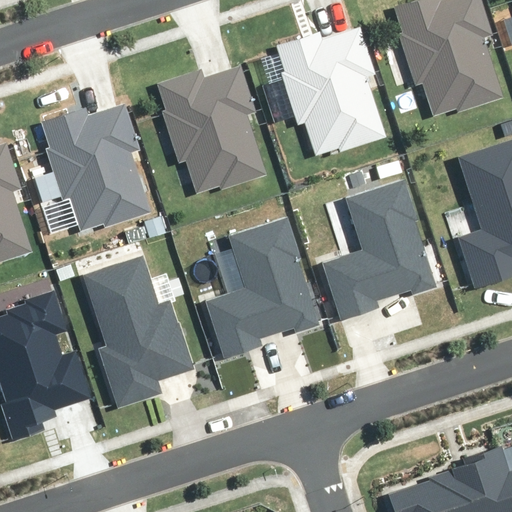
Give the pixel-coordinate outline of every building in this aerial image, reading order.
[(417,82),(426,114),(453,106),(454,109),(498,96),(482,44),(488,43),(475,0),(441,0),(440,1),(439,0),(408,0),(389,6),(398,35),(394,36),(409,84),(417,82)] [(299,121),(309,154),(334,147),(334,149),(378,136),(362,82),(371,80),(356,32),(323,42),(319,29),(271,43),(280,72),(277,73),(291,123),(299,121)] [(180,158),(190,192),(215,184),(216,186),(259,173),(243,120),(252,117),(237,69),(204,79),(200,66),(152,80),(161,110),(158,111),(173,160),(180,158)] [(63,196),(73,228),(100,220),(101,223),(144,210),(129,158),(135,156),(119,104),(86,114),(83,105),(35,119),(44,149),(41,150),(55,198),(63,196)] [(0,258),(26,250),(11,199),(17,197),(1,145),(0,145),(0,258)] [(441,474),(376,495),(381,511),(511,511),(511,468),(501,472),(493,448),(439,466),(441,474)]
